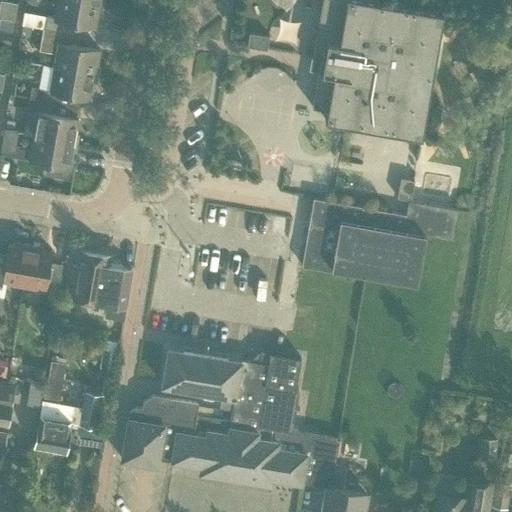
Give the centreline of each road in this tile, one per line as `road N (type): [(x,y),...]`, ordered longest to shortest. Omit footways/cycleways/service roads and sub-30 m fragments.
road 1 (residential): [(197,0),(166,183),(153,193),(120,188)]
road 2 (residential): [(154,0),(120,188)]
road 3 (residential): [(120,188),(110,206),(92,213),(0,197)]
